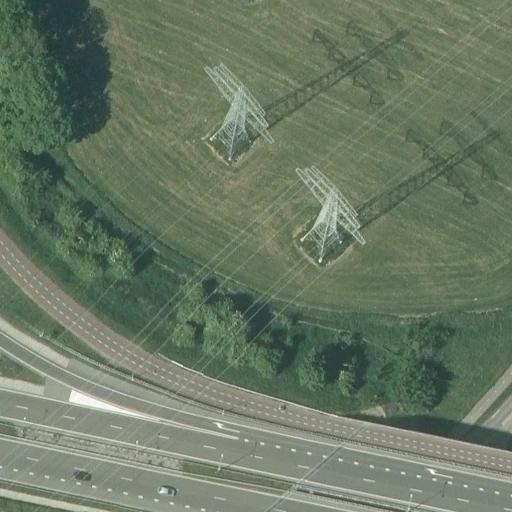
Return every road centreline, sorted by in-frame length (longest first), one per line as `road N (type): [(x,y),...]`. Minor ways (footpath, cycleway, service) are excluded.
road 1 (unclassified): [(511,465),(269,412),(169,379),(62,311),(0,250)]
road 2 (trunk): [(511,511),(236,453)]
road 3 (trunk): [(0,454),(273,511)]
road 4 (trunk): [(236,453),(0,341)]
road 5 (trunk): [(236,453),(0,405)]
road 6 (secondary): [(409,511),(511,416)]
